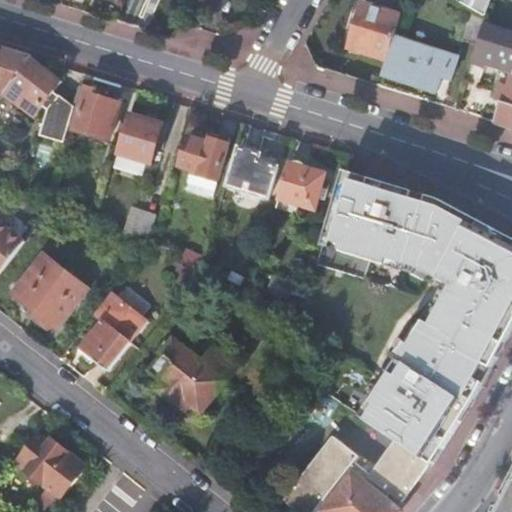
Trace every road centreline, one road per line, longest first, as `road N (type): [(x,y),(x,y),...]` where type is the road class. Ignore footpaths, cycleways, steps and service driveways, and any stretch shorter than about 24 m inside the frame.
road 1 (residential): [(222,511),(0,337)]
road 2 (tertiary): [(249,93),(511,178)]
road 3 (tertiary): [(0,15),(249,93)]
